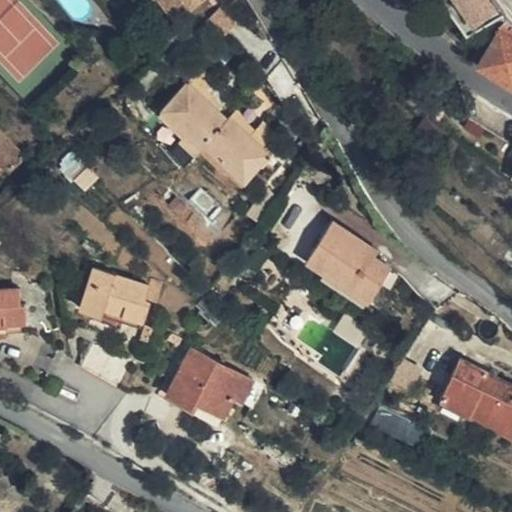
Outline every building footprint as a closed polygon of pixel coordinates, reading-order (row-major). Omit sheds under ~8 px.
[(209,0),(161,0),(174,20),(209,0)] [(240,17),(227,0),(210,16),(225,31),(240,17)] [(492,0),(455,0),(473,25),(497,7),(492,0)] [(478,62),(511,85),(511,83),(511,36),(499,28),(478,62)] [(187,79),(201,92),(213,79),(199,65),(187,79)] [(284,101),(305,88),(298,76),(294,69),(274,83),(284,101)] [(204,144),(229,117),(201,92),(187,79),(161,109),(184,130),(202,146),(204,144)] [(271,151),(265,145),(230,115),(229,117),(204,144),(246,181),(271,151)] [(184,130),(178,138),(195,154),(202,146),(184,130)] [(296,169),(303,160),(273,135),(265,145),(271,151),(273,149),(296,169)] [(86,190),(96,181),(84,168),(74,178),(86,190)] [(370,299),(391,264),(376,253),(379,248),(334,218),(305,260),(322,271),(324,268),(370,299)] [(97,259),(102,263),(108,256),(90,240),(81,250),(94,262),(97,259)] [(140,326),(148,298),(145,297),(149,284),(94,265),(81,306),(140,326)] [(0,331),(27,330),(26,303),(20,303),(19,288),(0,288),(0,331)] [(93,342),(81,362),(116,384),(130,361),(93,342)] [(234,396),(241,401),(252,379),(192,347),(168,393),(193,406),(197,398),(224,414),(234,396)] [(441,395),(511,431),(511,381),(460,355),(441,395)]
